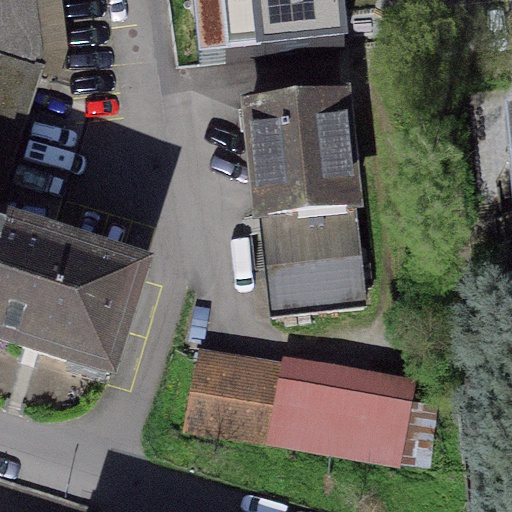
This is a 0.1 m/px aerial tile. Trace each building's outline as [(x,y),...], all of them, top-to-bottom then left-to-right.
[(0,0),(0,187),(43,54),(35,0),(0,0)] [(216,0),(221,40),(368,25),(365,0),(216,0)] [(251,125),(271,320),(363,310),(341,100),(249,110),(251,125)] [(48,250),(0,234),(0,341),(31,351),(71,364),(72,359),(106,370),(104,374),(109,376),(140,279),(76,259),(79,251),(51,242),(48,250)] [(201,363),(190,427),(273,441),(273,444),(394,465),(427,469),(435,409),(332,394),(334,382),(309,379),(201,363)]
